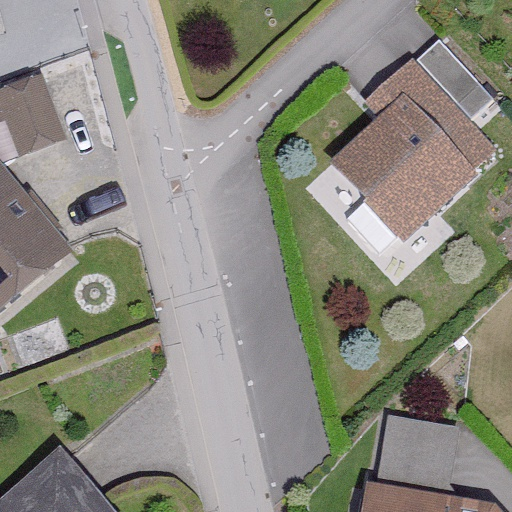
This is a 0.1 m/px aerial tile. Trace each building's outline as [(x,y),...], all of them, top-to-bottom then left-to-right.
[(354,112),(368,128),(321,170),(395,251),(468,185),(462,178),(488,154),(461,125),(487,101),(436,45),(408,70),(405,66),(354,112)] [(0,165),(54,147),(34,86),(0,97),(0,165)] [(0,311),(62,257),(0,186),(0,311)] [(356,511),(476,511),(441,507),(451,437),(383,427),(372,494),(360,492),(356,511)] [(97,511),(54,460),(0,505),(0,511),(97,511)]
